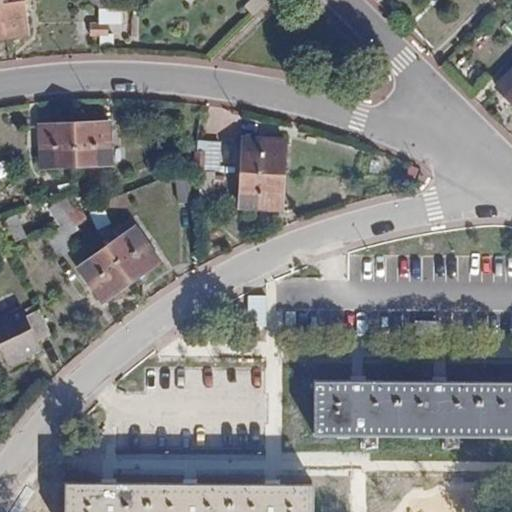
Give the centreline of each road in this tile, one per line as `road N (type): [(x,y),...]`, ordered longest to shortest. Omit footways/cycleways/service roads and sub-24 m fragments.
road 1 (residential): [(0,481),(80,379),(207,282),(284,248),(511,190)]
road 2 (residential): [(489,147),(259,91),(138,73),(0,86)]
road 3 (residential): [(489,147),(342,0)]
